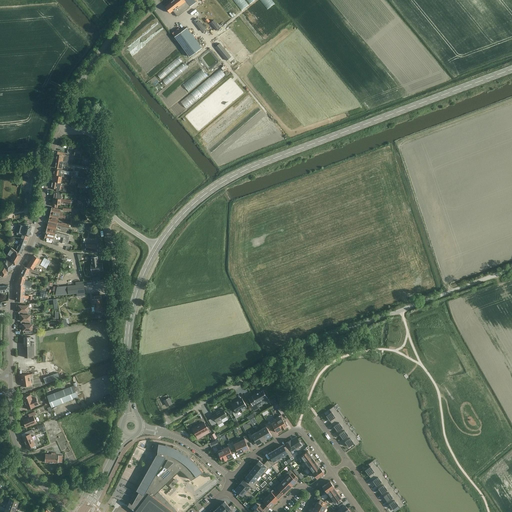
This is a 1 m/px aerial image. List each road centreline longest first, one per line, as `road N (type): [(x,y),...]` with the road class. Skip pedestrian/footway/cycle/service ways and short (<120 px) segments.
road 1 (secondary): [(511,69),(244,170),(189,207),(157,246)]
road 2 (unclassified): [(160,430),(309,341),(511,266)]
road 3 (residential): [(77,511),(30,472),(10,425),(13,280)]
road 4 (unclassified): [(62,130),(91,132),(108,209),(157,246)]
road 5 (residential): [(13,280),(62,130)]
road 6 (residential): [(232,480),(256,453),(297,430),(331,472)]
